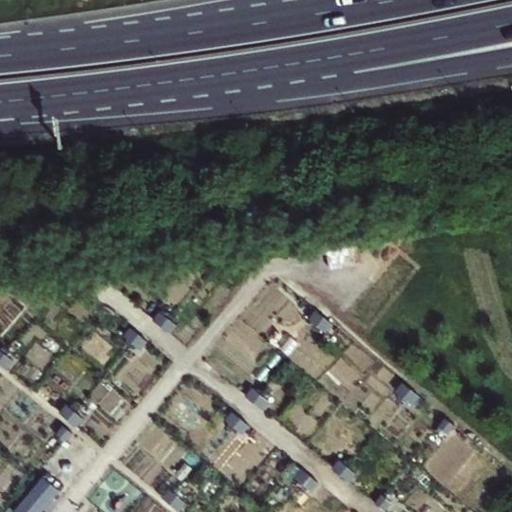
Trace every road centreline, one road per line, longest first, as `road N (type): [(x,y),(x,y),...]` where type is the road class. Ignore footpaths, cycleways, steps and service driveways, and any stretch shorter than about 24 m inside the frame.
road 1 (trunk): [(395,0),(0,55)]
road 2 (trunk): [(119,88),(511,23)]
road 3 (trunk): [(119,88),(296,85),(511,55)]
